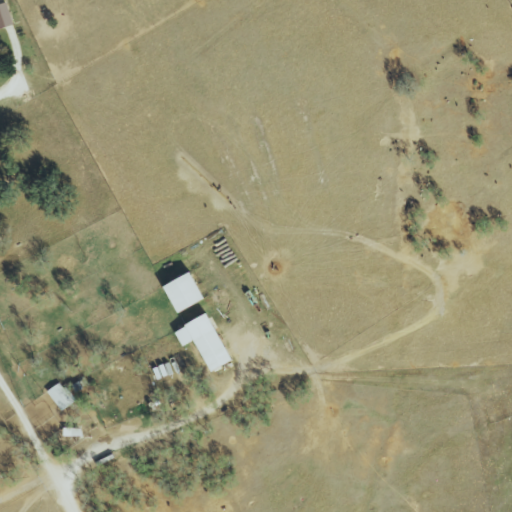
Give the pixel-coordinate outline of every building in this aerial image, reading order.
[(0,27),(9,25),(4,3),(0,4),(0,27)] [(173,314),(200,299),(185,272),(158,287),(173,314)] [(207,372),(228,361),(203,314),(171,331),(179,347),(190,341),(207,372)] [(44,392),(59,412),(73,402),(58,382),(44,392)] [(78,428),(60,429),(60,437),(79,437),(78,428)]
